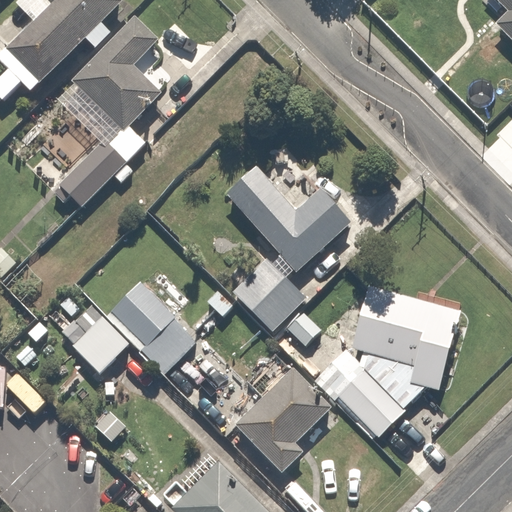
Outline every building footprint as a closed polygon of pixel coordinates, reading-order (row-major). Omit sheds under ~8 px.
[(122,6),(116,0),(56,0),(55,1),(53,0),(22,0),(14,7),(32,27),(17,41),(20,45),(0,63),(0,65),(26,95),(85,44),(95,56),(114,39),(101,25),(122,6)] [(511,14),(500,27),(511,38),(511,0),(497,0),(511,14)] [(158,44),(137,21),(73,82),(122,134),(159,100),(131,70),(158,44)] [(0,58),(14,44),(0,30),(0,58)] [(84,219),(130,173),(125,168),(148,145),(131,127),(108,151),(101,144),(55,191),(84,219)] [(224,199),(279,256),(236,297),(270,332),(325,281),(310,265),(349,228),(316,194),(299,210),(258,167),(224,199)] [(141,280),(108,314),(146,351),(179,316),(141,280)] [(313,381),(371,445),(430,392),(442,394),(461,314),(368,292),(356,342),(313,381)] [(306,312),(286,329),(305,351),(325,333),(306,312)] [(102,380),(134,346),(103,317),(84,337),(75,328),(62,342),(102,380)] [(334,414),(290,370),(231,430),(280,478),(303,454),(299,451),(334,414)] [(267,511),(220,466),(176,511),(267,511)]
